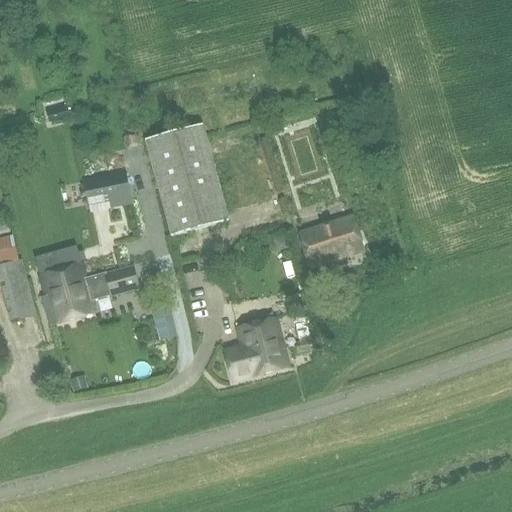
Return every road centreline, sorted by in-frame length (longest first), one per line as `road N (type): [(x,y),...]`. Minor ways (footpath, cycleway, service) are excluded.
road 1 (tertiary): [(0,493),(240,433),(511,345)]
road 2 (residential): [(0,426),(180,383),(208,345)]
road 3 (unknown): [(23,415),(27,352),(0,294)]
